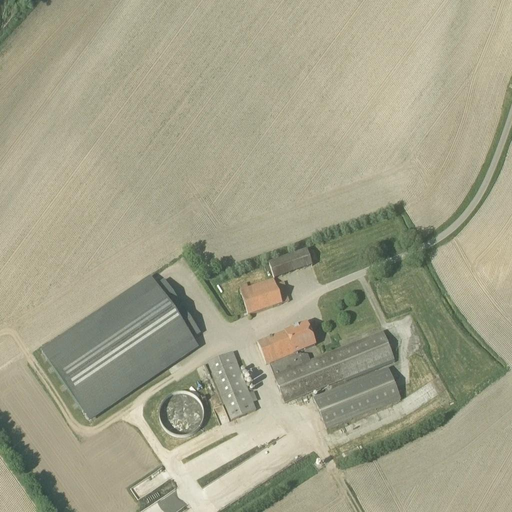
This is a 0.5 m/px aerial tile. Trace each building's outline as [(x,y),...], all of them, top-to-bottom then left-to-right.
[(310,270),(305,252),(268,264),(273,281),(310,270)] [(151,279),(42,353),(88,421),(197,347),(192,340),(200,334),(164,281),(156,287),(151,279)] [(239,291),(248,317),(282,305),(289,303),(284,287),(277,289),(273,281),(239,291)] [(268,365),(297,354),(315,346),(306,324),(284,333),(257,344),(266,365),(268,364),(268,365)] [(297,354),(268,365),(282,402),(393,364),(383,333),(310,362),(308,356),(301,355),(300,355),(298,356),(297,354)] [(256,411),(253,404),(258,402),(254,393),(250,395),(233,353),(207,364),(231,422),(256,411)] [(400,401),(387,369),(313,399),(326,431),(400,401)] [(160,427),(164,433),(170,437),(176,440),(183,440),(190,437),(196,433),(200,427),(202,419),(201,412),(198,405),(193,400),(186,396),(178,396),(171,398),(165,401),(161,407),(158,414),(158,421),(160,427)] [(274,428),(262,433),(265,442),(278,438),(274,428)] [(281,439),(203,487),(217,511),(296,464),(281,439)] [(159,471),(130,488),(137,498),(165,481),(159,471)] [(175,511),(168,498),(142,511),(175,511)]
